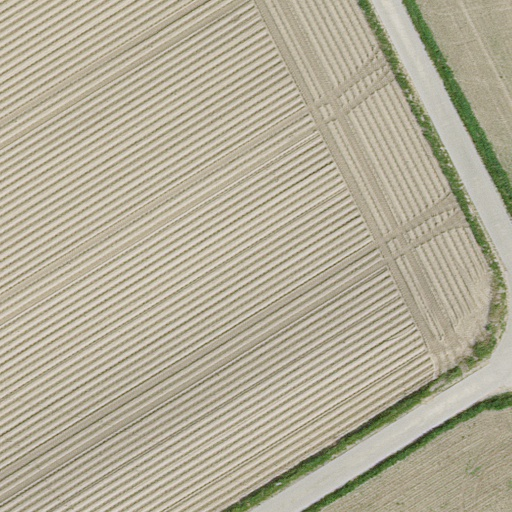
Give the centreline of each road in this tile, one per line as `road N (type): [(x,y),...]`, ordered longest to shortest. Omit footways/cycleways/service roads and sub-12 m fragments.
road 1 (track): [(377,0),(511,267)]
road 2 (track): [(511,367),(279,511)]
